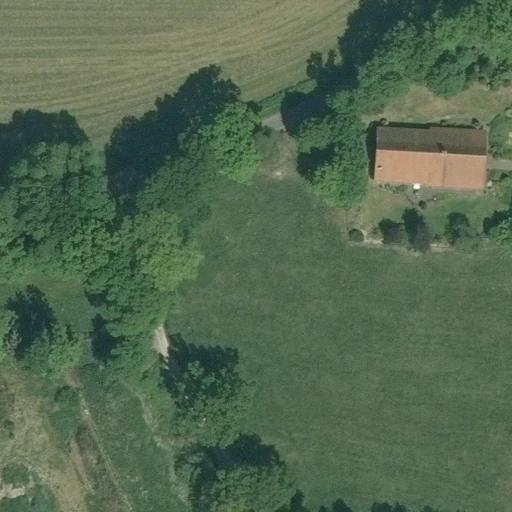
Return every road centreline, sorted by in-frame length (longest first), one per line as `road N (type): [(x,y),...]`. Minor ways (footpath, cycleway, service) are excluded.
road 1 (unclassified): [(504,0),(329,92),(98,173),(0,182)]
road 2 (track): [(239,511),(98,173)]
road 3 (track): [(138,264),(0,186)]
